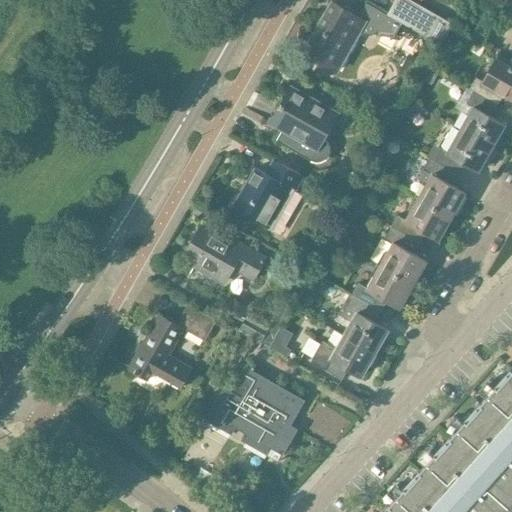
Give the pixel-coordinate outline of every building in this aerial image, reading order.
[(452,25),(409,0),(394,0),(387,15),(441,46),(452,25)] [(336,72),(358,33),(393,38),(401,24),(366,4),(358,17),(331,2),(303,52),(336,72)] [(511,100),(511,68),(495,59),(482,82),(475,78),(469,89),(474,92),(498,106),(503,96),(511,100)] [(322,140),(337,114),(291,87),(270,124),(282,131),(276,141),(311,161),(315,163),(320,163),(325,160),(328,157),(329,152),(329,147),(327,143),(322,140)] [(504,124),(492,117),(498,106),(474,92),(467,104),(474,108),(461,131),(491,148),(504,124)] [(478,171),(491,148),(461,131),(448,153),(441,149),(434,162),(458,175),(465,164),(478,171)] [(465,193),(452,186),(458,175),(434,162),(429,159),(418,179),(426,183),(418,198),(452,217),(465,193)] [(271,230),(294,190),(301,176),(274,161),(267,174),(256,168),(233,209),(271,230)] [(347,175),(335,179),(340,193),(352,190),(347,175)] [(438,240),(452,217),(418,198),(405,220),(396,215),(390,227),(419,243),(425,233),(438,240)] [(265,257),(244,246),(242,250),(200,226),(183,257),(225,280),(232,269),(252,280),(265,257)] [(426,261),(413,254),(419,243),(390,227),(384,238),(392,243),(379,265),(413,284),(426,261)] [(399,308),(413,284),(379,265),(367,288),(358,283),(351,295),(381,311),(386,301),(399,308)] [(387,329),(375,322),(381,311),(351,295),(349,294),(337,315),(351,323),(344,336),(374,353),(387,329)] [(168,355),(183,329),(204,341),(215,320),(187,304),(176,324),(159,314),(128,369),(147,380),(152,371),(180,388),(191,368),(168,355)] [(361,377),(374,353),(344,336),(336,349),(322,341),(310,363),(342,380),(348,369),(361,377)] [(237,346),(234,351),(244,356),(246,352),(251,343),(242,337),(237,346)] [(223,388),(205,420),(278,461),(282,454),(297,429),(311,404),(304,400),(244,367),(237,363),(223,388)] [(511,511),(511,369),(382,511),(511,511)]
